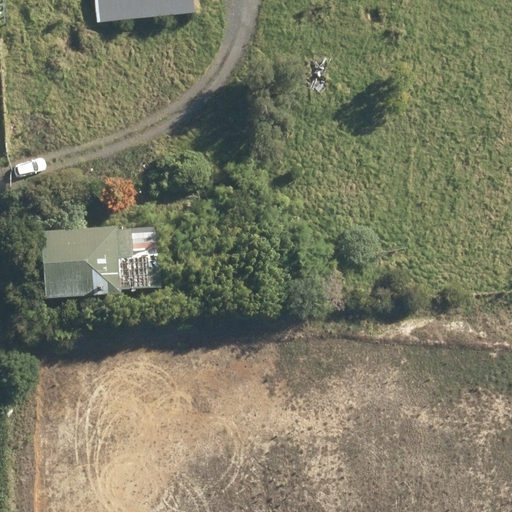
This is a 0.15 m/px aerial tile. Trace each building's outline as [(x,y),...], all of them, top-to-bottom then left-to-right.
[(94,0),(97,27),(194,18),(192,0),(94,0)] [(296,22),(331,22),(331,0),(296,1),(296,22)] [(0,170),(34,172),(35,141),(0,139),(0,170)] [(42,278),(43,303),(119,298),(119,295),(161,292),(160,272),(157,272),(154,229),(35,237),(38,278),(42,278)] [(449,511),(444,431),(263,445),(267,511),(449,511)]
